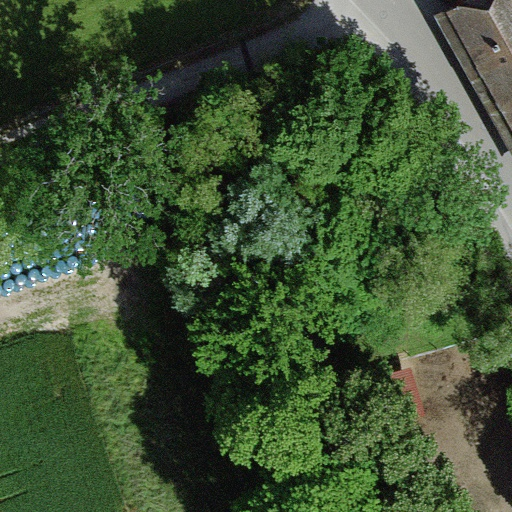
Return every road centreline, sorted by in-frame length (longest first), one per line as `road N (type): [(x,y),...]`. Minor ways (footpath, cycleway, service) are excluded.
road 1 (track): [(0,133),(388,5)]
road 2 (unclassified): [(511,195),(424,48),(383,0)]
